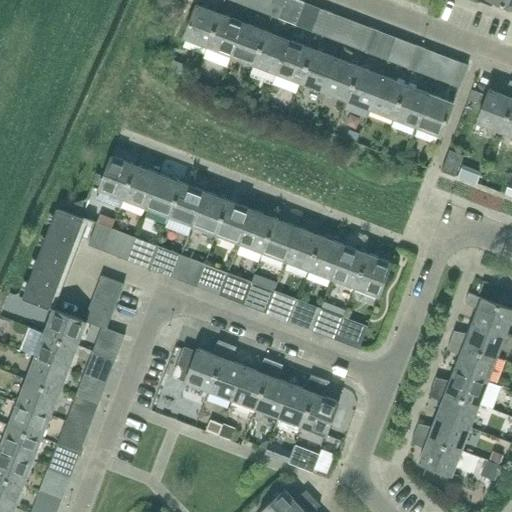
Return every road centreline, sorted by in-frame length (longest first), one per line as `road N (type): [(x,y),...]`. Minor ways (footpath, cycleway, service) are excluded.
road 1 (residential): [(78,511),(158,312),(171,301),(387,381)]
road 2 (residential): [(387,381),(445,238),(468,226),(511,241)]
road 3 (residential): [(511,60),(343,0)]
road 4 (residential): [(385,511),(352,473),(387,381)]
